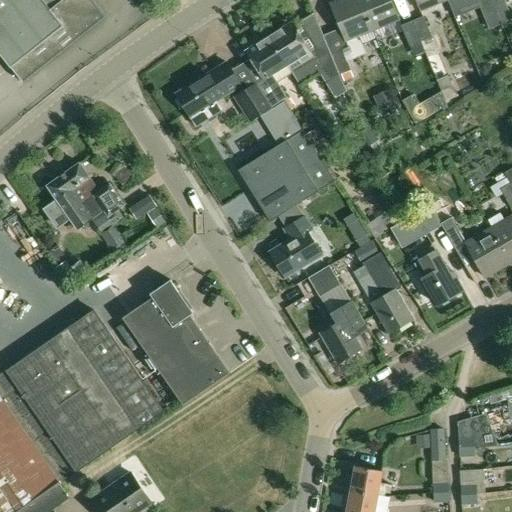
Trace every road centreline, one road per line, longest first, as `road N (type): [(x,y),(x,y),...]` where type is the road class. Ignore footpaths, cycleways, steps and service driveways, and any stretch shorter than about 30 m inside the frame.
road 1 (residential): [(317,412),(108,73)]
road 2 (residential): [(317,412),(511,306)]
road 3 (unclassified): [(0,160),(108,73)]
road 4 (unclassified): [(108,73),(217,0)]
